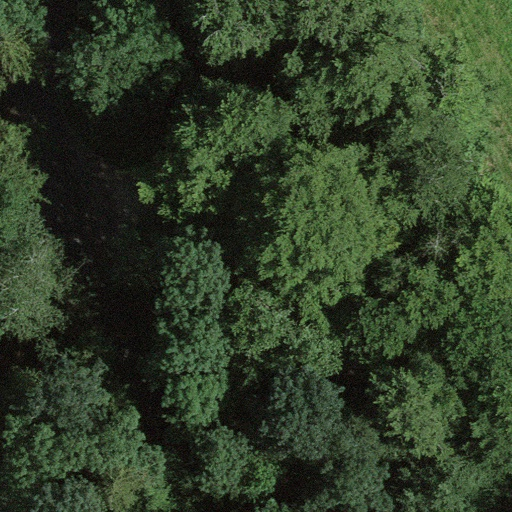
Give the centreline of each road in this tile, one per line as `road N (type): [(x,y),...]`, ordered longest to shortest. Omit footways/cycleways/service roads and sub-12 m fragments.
road 1 (track): [(511,465),(252,279),(50,177)]
road 2 (unclassified): [(198,511),(93,298),(50,177),(36,92),(36,0)]
